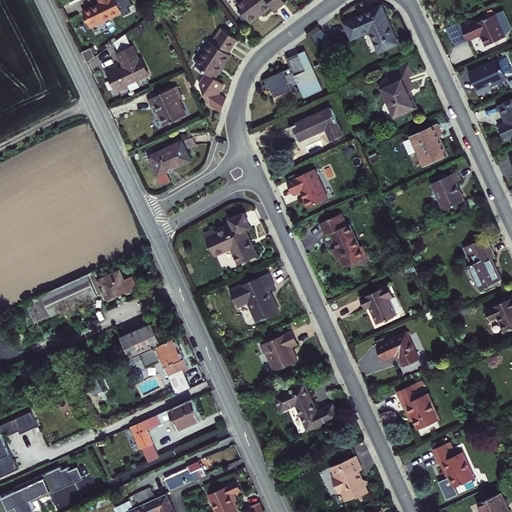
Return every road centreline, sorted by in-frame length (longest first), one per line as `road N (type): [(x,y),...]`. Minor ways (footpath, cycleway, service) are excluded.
road 1 (residential): [(256,175),(410,511)]
road 2 (tertiary): [(279,511),(176,284)]
road 3 (residential): [(511,226),(408,0)]
road 4 (tertiary): [(144,214),(41,0)]
road 5 (residential): [(333,0),(248,71),(236,107),(246,154)]
road 6 (residential): [(33,348),(68,343),(176,284)]
